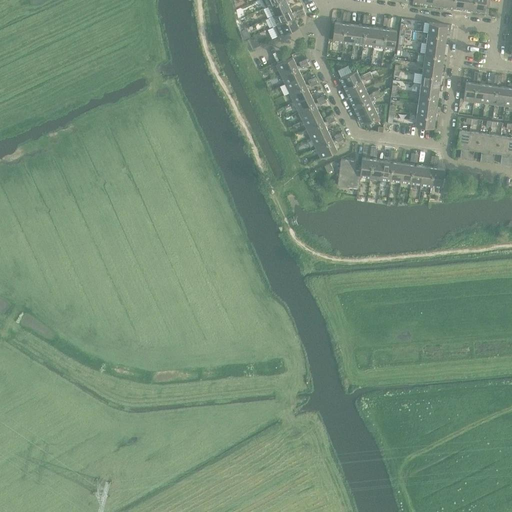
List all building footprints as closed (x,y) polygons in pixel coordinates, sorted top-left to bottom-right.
[(265,8),(263,8),(268,18),(269,17),(273,15),(290,7),(286,0),(280,0),(269,6),(265,8)] [(454,0),(454,8),(464,9),(465,0),(454,0)] [(465,0),(464,9),(474,10),(475,0),(465,0)] [(475,0),(474,10),(485,12),(486,0),(475,0)] [(273,15),(269,17),(273,26),(278,24),(277,24),(294,16),(290,7),(273,15)] [(273,26),(268,29),(272,39),(278,36),(299,26),(294,16),(277,24),(278,24),(273,26)] [(332,40),(343,42),(346,23),(335,22),(332,40)] [(429,22),(428,33),(446,35),(447,25),(429,22)] [(346,23),(343,42),(353,43),(356,25),(346,23)] [(356,25),(353,43),(363,44),(366,26),(356,25)] [(366,26),(363,44),(373,46),(376,27),(366,26)] [(376,27),(373,46),(384,47),(386,29),(376,27)] [(386,29),(384,47),(394,48),(397,30),(386,29)] [(428,33),(426,43),(445,45),(446,35),(428,33)] [(252,37),(245,41),(250,51),(256,47),(252,37)] [(426,43),(425,53),(443,56),(445,45),(426,43)] [(425,53),(424,63),(442,66),(443,56),(425,53)] [(276,65),(281,74),(297,66),(293,57),(276,65)] [(424,63),(422,73),(441,76),(442,66),(424,63)] [(297,66),(281,74),(285,83),(302,76),(297,66)] [(340,77),(345,87),(361,79),(356,69),(340,77)] [(422,73),(421,83),(439,86),(441,76),(422,73)] [(302,76),(285,83),(290,93),(306,85),(302,76)] [(361,79),(345,87),(349,96),(366,88),(361,79)] [(464,100),(474,101),(477,83),(466,82),(464,100)] [(421,83),(420,93),(438,96),(439,86),(421,83)] [(477,83),(474,101),(484,103),(487,85),(477,83)] [(306,85),(290,93),(294,102),(311,94),(306,85)] [(487,85),(484,103),(494,104),(497,86),(487,85)] [(497,86),(494,104),(505,106),(507,87),(497,86)] [(366,88),(349,96),(353,105),(370,97),(366,88)] [(420,93),(418,104),(437,106),(438,96),(420,93)] [(311,94),(294,102),(298,111),(315,103),(311,94)] [(370,97),(353,105),(358,114),(374,107),(370,97)] [(315,103),(298,111),(303,120),(319,112),(315,103)] [(418,104),(417,114),(435,116),(437,106),(418,104)] [(374,107),(358,114),(362,124),(379,116),(374,107)] [(319,112),(303,120),(307,130),(324,122),(319,112)] [(435,116),(417,114),(416,124),(434,127),(435,116)] [(324,122),(307,130),(312,139),(328,131),(324,122)] [(460,158),(466,159),(470,131),(459,130),(457,148),(461,149),(460,158)] [(328,131),(312,139),(316,148),(333,140),(328,131)] [(470,131),(466,159),(473,160),(474,150),(478,151),(480,133),(470,131)] [(480,133),(478,151),(481,151),(480,161),(487,162),(490,134),(480,133)] [(490,134),(487,162),(493,163),(494,153),(498,154),(500,135),(490,134)] [(500,135),(498,154),(502,154),(500,164),(507,165),(511,137),(500,135)] [(333,140),(316,148),(321,158),(337,150),(333,140)] [(360,176),(361,176),(370,177),(373,159),(362,157),(361,170),(360,176)] [(359,188),(361,176),(360,176),(361,170),(354,169),(356,161),(341,159),(337,185),(359,188)] [(373,159),(370,177),(381,178),(383,160),(373,159)] [(383,160),(381,178),(391,180),(393,162),(383,160)] [(393,162),(391,180),(401,181),(403,163),(393,162)] [(330,163),(324,165),(327,172),(333,169),(330,163)] [(403,163),(401,181),(411,183),(413,164),(403,163)] [(413,164),(411,183),(421,184),(423,166),(413,164)] [(423,166),(421,184),(431,185),(434,167),(423,166)] [(434,167),(431,185),(442,187),(444,168),(434,167)]
